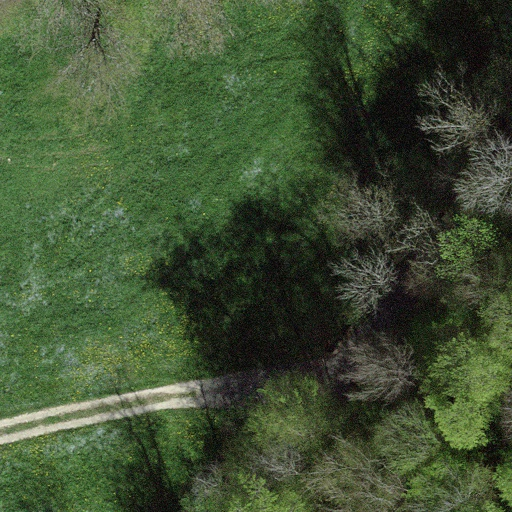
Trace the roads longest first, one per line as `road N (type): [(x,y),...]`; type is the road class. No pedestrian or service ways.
road 1 (unclassified): [(238,511),(283,420),(511,155)]
road 2 (track): [(0,434),(202,401),(283,420)]
